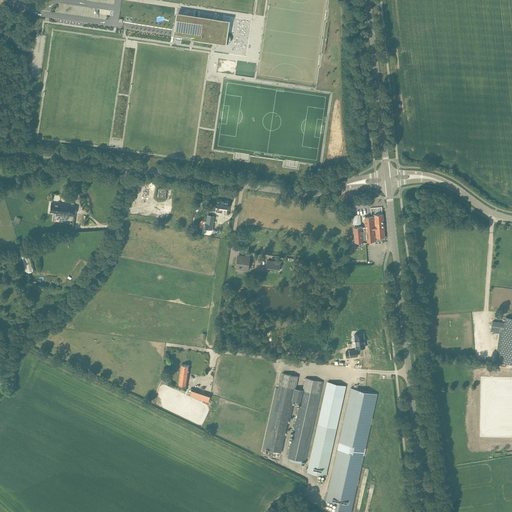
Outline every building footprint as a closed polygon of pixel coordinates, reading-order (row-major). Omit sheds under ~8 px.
[(194,39),(212,42),(225,44),(226,44),(227,44),(228,44),(228,43),(229,43),(230,42),(231,41),(231,40),(231,39),(231,38),(231,37),(230,36),(230,35),(229,35),(228,34),(227,34),(227,32),(228,26),(176,18),(173,33),(194,36),(194,39)] [(143,104),(161,107),(163,91),(173,92),(175,79),(146,75),(143,104)] [(159,114),(157,130),(166,131),(167,115),(159,114)] [(217,199),(216,204),(216,206),(228,208),(229,200),(224,200),(217,199)] [(51,203),(49,212),(56,213),(55,215),(62,216),(62,214),(74,216),(75,206),(59,204),(51,203)] [(365,217),(365,227),(362,228),(362,226),(353,227),(355,242),(375,241),(375,237),(376,237),(385,237),(383,214),(374,214),(375,216),(373,217),(373,216),(365,217)] [(208,215),(205,229),(213,230),(215,216),(208,215)] [(31,253),(21,256),(26,273),(36,270),(31,253)] [(250,256),(244,255),(238,254),(236,266),(249,268),(250,256)] [(267,260),(266,268),(270,268),(270,267),(276,268),(276,269),(280,270),(281,262),(267,260)] [(511,317),(506,317),(504,330),(500,330),(496,361),(511,362),(511,317)] [(504,330),(505,323),(492,321),(491,329),(500,330),(504,330)] [(355,340),(354,340),(355,345),(356,344),(356,348),(365,347),(364,342),(364,340),(363,333),(354,334),(355,340)] [(181,364),(180,369),(180,372),(178,384),(187,385),(189,365),(181,364)] [(276,388),(262,451),(268,452),(269,450),(282,452),(289,419),(290,419),(293,404),(292,404),(293,401),(295,389),(298,376),(283,373),(282,378),(281,381),(280,381),(278,388),(276,388)] [(292,437),(288,457),(291,458),(290,461),(305,464),(323,382),(320,381),(305,378),(303,391),(300,402),(293,434),(292,437)] [(327,381),(307,472),(326,476),(346,386),(327,381)] [(192,388),(190,396),(208,402),(211,395),(192,388)] [(351,388),(325,500),(336,502),(335,509),(349,511),(351,511),(377,393),(351,388)] [(295,389),(293,401),(300,402),(303,391),(295,389)]
